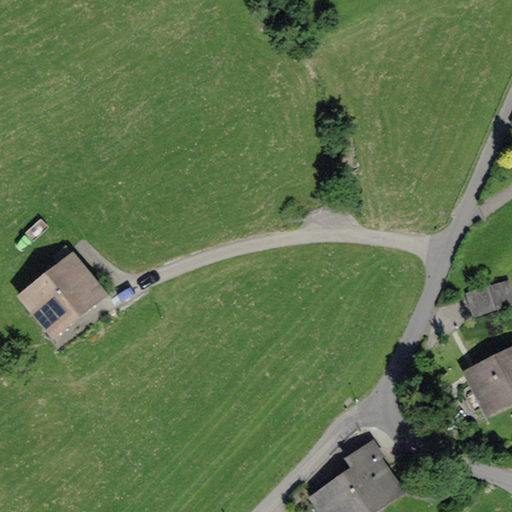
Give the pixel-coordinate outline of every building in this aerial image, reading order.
[(76,260),(23,303),(48,334),(101,292),(76,260)] [(476,312),(510,302),(506,286),(471,297),(476,312)] [(468,398),(475,411),(511,393),(511,357),(509,359),(507,353),(488,363),(491,368),(469,379),(476,393),(468,398)] [(345,479),(367,511),(394,493),(373,462),(380,457),(372,446),(344,464),(351,475),(345,479)] [(318,498),(327,511),(366,511),(367,511),(345,479),(318,498)]
